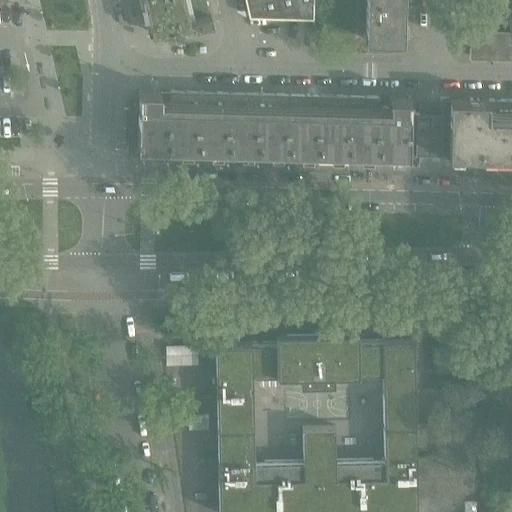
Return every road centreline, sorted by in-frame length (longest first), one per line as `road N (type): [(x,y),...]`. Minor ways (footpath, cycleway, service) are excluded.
road 1 (secondary): [(101,265),(479,260)]
road 2 (secondary): [(480,199),(103,194)]
road 3 (residential): [(143,511),(101,265)]
road 4 (residential): [(434,71),(245,66)]
road 5 (residential): [(103,194),(103,90),(114,64)]
road 6 (residential): [(245,66),(114,64)]
